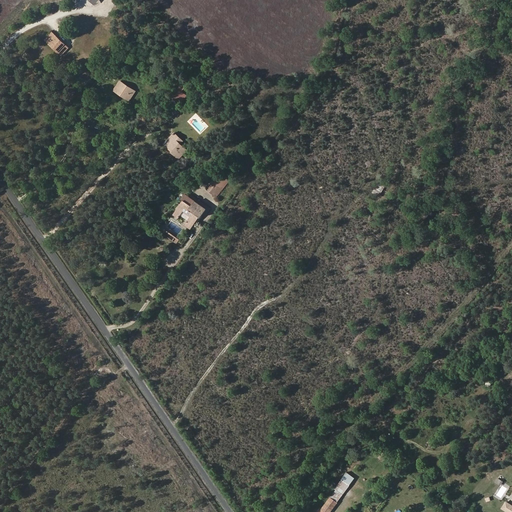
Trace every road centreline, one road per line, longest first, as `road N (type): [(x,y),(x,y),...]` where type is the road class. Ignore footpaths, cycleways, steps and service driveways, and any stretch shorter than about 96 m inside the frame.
road 1 (tertiary): [(230,511),(0,175)]
road 2 (unknown): [(106,329),(135,319),(210,213)]
